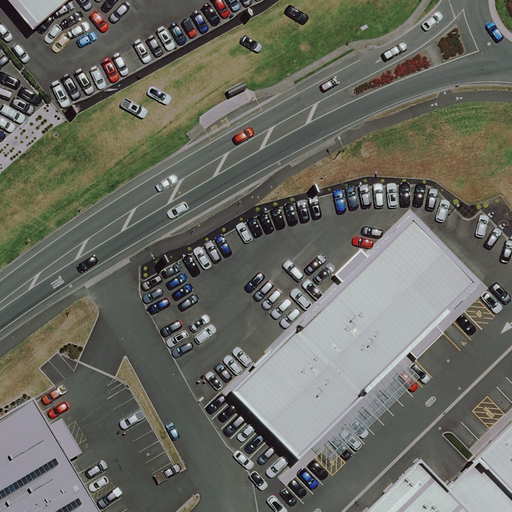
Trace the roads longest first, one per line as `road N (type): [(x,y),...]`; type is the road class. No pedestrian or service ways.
road 1 (unknown): [(175,404),(366,220),(402,198),(424,196),(511,276)]
road 2 (secondary): [(0,306),(85,246),(325,105)]
road 3 (secondary): [(506,57),(325,105)]
road 4 (secondary): [(325,105),(461,0)]
